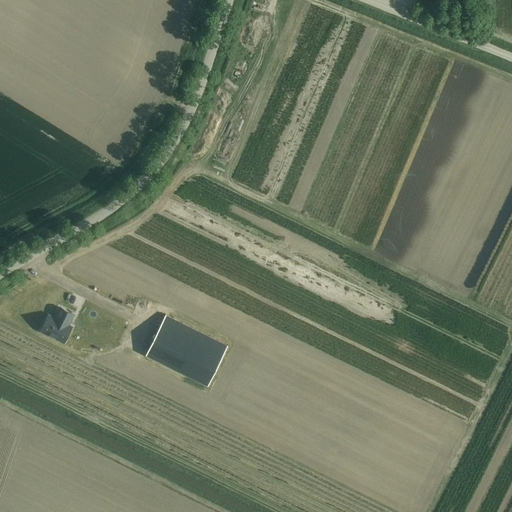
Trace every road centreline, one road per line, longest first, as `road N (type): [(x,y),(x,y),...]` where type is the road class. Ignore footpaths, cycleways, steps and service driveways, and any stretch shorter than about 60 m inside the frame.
road 1 (unclassified): [(0,274),(109,208),(167,152),(227,0)]
road 2 (unclassified): [(511,60),(362,0)]
